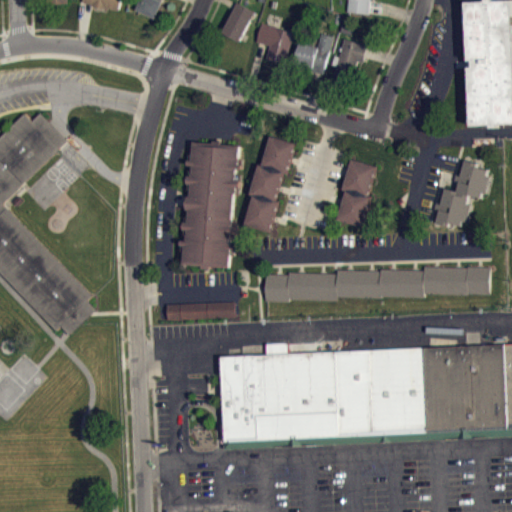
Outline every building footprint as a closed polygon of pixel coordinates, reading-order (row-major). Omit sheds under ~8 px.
[(49,0),(50,10),(71,10),(70,0),(49,0)] [(85,0),(121,0),(120,8),(110,5),(109,7),(94,3),(94,2),(90,1),(85,0)] [(140,0),(136,9),(156,17),(164,1),(162,0),(140,0)] [(239,0),(237,0),(236,3),(229,15),(231,16),(224,28),(241,38),(253,16),(251,15),(255,9),(239,0)] [(349,9),(349,0),(371,0),(371,4),(370,11),(349,9)] [(511,0),(500,0),(468,2),(474,123),(511,121),(511,0)] [(263,21),(258,39),(263,40),(271,43),(267,55),(286,60),(295,29),(263,21)] [(325,71),(335,34),(323,30),(320,44),(302,39),(296,59),(308,63),(307,66),(318,69),(325,71)] [(336,75),(339,63),(333,61),(336,53),(341,54),(346,35),(370,42),(367,51),(365,60),(359,58),(353,79),(336,75)] [(0,136),(27,110),(34,118),(42,110),(70,138),(59,148),(6,200),(95,292),(90,297),(99,307),(93,313),(84,321),(68,337),(0,266),(0,136)] [(271,135),(297,142),(293,158),(289,174),(285,173),(281,187),(277,198),(280,200),(274,217),(270,230),(245,223),(254,194),(251,193),(260,164),(263,164),(271,135)] [(184,262),(186,244),(182,244),(183,239),(188,239),(189,229),(184,228),(186,219),(189,219),(190,207),(188,206),(189,194),(191,194),(192,183),(189,182),(189,174),(193,174),(193,165),(189,164),(189,159),(193,159),(194,140),(214,142),(214,139),(221,140),(221,143),(241,144),(239,163),(243,163),(243,168),(237,168),(236,179),(241,179),(241,187),(238,187),(237,191),(236,191),(233,218),(235,219),(234,224),(238,225),(237,233),(232,231),(232,243),(236,243),(236,248),(233,248),(230,267),(211,265),(211,268),(203,267),(203,264),(184,262)] [(469,156),(465,173),(459,172),(458,174),(457,178),(463,179),(461,188),(450,185),(445,201),(440,200),(439,203),(439,206),(444,207),(440,221),(452,224),(454,220),(466,223),(467,218),(471,219),(476,202),(472,201),(474,193),(485,196),(486,190),(490,191),(495,173),(491,172),(493,166),(482,164),(483,160),(469,156)] [(353,157),(349,171),(343,189),(346,190),(343,202),(339,218),(364,226),(373,196),(368,195),(378,165),(353,157)] [(267,300),(267,273),(279,273),(289,273),(290,270),(300,271),(323,272),(334,272),(338,272),(339,268),(350,268),(372,269),(382,269),(382,267),(394,268),(415,268),(425,269),(425,265),(437,265),(458,266),(468,266),(468,265),(480,265),(493,266),(491,292),(469,291),(469,293),(426,292),(426,296),(382,294),(382,296),(339,295),(339,299),(290,298),(290,300),(267,300)] [(235,300),(236,315),(161,319),(160,304),(235,300)] [(239,323),(238,308),(169,310),(170,326),(239,323)] [(511,342),(511,433),(511,434),(431,439),(227,447),(224,355),(269,352),(269,342),(289,341),(289,352),(427,346),(507,342),(511,342)]
